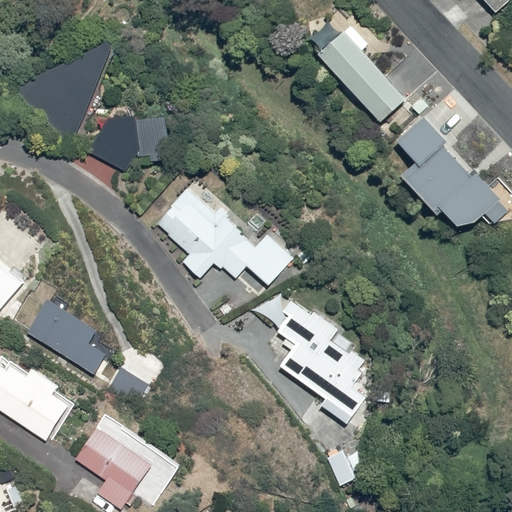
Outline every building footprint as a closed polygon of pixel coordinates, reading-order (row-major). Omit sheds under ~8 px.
[(511,6),(511,0),(490,0),(507,13),(511,6)] [(358,27),(349,35),(338,23),(320,40),(331,52),(327,55),(394,127),(418,105),(371,54),(377,48),(358,27)] [(61,72),(17,90),(78,142),(132,45),(124,49),(121,41),(60,68),(61,72)] [(456,142),(430,116),(405,140),(427,162),(412,177),(448,213),(451,210),(471,230),(505,196),(481,172),(477,176),(450,149),(456,142)] [(183,119),(113,123),(92,154),(130,178),(141,162),(185,160),(183,119)] [(228,206),(230,203),(199,177),(159,223),(193,252),(186,260),(207,278),(220,263),(240,280),(252,267),(272,284),(298,254),(276,234),(264,248),(259,244),(265,238),(228,206)] [(0,315),(26,287),(0,262),(0,315)] [(295,351),(284,366),(332,400),(327,406),(357,427),(375,400),(363,392),(374,376),(368,372),(376,362),(358,349),(362,345),(345,333),(348,329),(322,311),(319,316),(283,291),(277,300),(271,296),(261,309),(285,326),(281,331),(289,337),(285,343),(295,351)] [(59,295),(35,333),(93,370),(90,374),(105,383),(110,375),(106,373),(120,351),(104,340),(108,333),(71,309),(74,304),(59,295)] [(0,408),(55,446),(83,404),(66,393),(69,388),(43,370),(39,375),(10,355),(0,368),(0,408)] [(114,414),(81,459),(111,481),(102,493),(104,495),(95,508),(101,511),(112,511),(118,505),(125,510),(137,493),(158,508),(188,467),(114,414)] [(349,447),(329,457),(344,488),(364,479),(349,447)]
